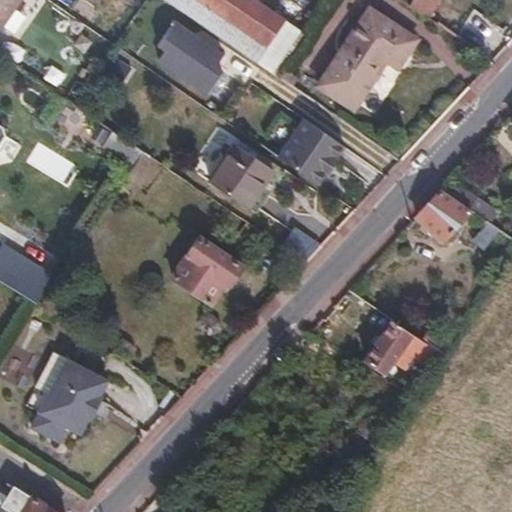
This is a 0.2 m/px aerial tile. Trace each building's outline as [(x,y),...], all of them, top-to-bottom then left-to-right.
[(21,0),(0,0),(0,25),(3,27),(21,0)] [(164,0),(225,41),(254,1),(252,0),(164,0)] [(413,0),(410,5),(424,15),(434,0),(413,0)] [(225,41),(274,76),(304,34),(254,1),(225,41)] [(370,8),(317,85),(353,110),(387,62),(392,54),(403,62),(418,40),(370,8)] [(458,35),(484,50),(498,25),(472,11),(458,35)] [(172,19),(150,60),(205,89),(226,48),(172,19)] [(128,42),(134,34),(122,26),(116,33),(128,42)] [(392,54),(387,62),(398,70),(403,62),(392,54)] [(275,154),(317,183),(345,144),(302,114),(275,154)] [(133,167),(143,151),(114,132),(104,147),(133,167)] [(250,209),(276,172),(234,144),(209,180),(250,209)] [(124,198),(153,157),(143,151),(133,167),(116,193),(124,198)] [(497,212),(452,180),(443,189),(490,222),(497,212)] [(490,222),(443,189),(416,218),(441,242),(465,217),(483,229),(472,240),(484,248),(498,228),(490,222)] [(230,286),(245,264),(204,236),(175,278),(212,304),(226,284),(230,286)] [(0,279),(29,298),(37,303),(54,276),(5,245),(0,252),(0,279)] [(421,339),(392,320),(367,360),(385,372),(394,361),(404,367),(412,355),(430,366),(439,352),(421,339)] [(427,331),(421,339),(439,352),(445,342),(427,331)] [(117,380),(65,347),(44,381),(57,389),(36,421),(63,439),(72,424),(84,431),(93,417),(96,418),(110,396),(107,394),(117,380)] [(377,418),(389,426),(401,408),(388,400),(377,418)] [(364,437),(377,445),(389,426),(377,418),(369,429),(364,437)] [(56,511),(13,485),(7,494),(0,505),(10,511),(56,511)]
